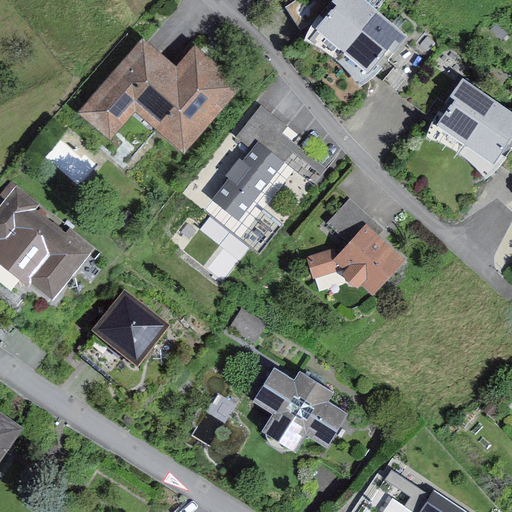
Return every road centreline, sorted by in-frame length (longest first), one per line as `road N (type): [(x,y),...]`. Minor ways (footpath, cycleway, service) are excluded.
road 1 (residential): [(511,295),(373,171),(212,0)]
road 2 (residential): [(0,362),(230,511)]
